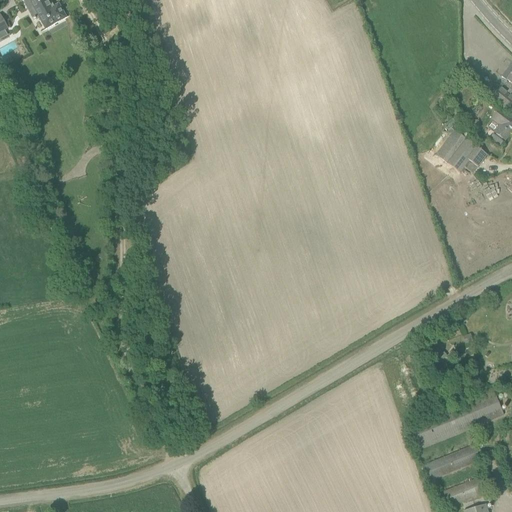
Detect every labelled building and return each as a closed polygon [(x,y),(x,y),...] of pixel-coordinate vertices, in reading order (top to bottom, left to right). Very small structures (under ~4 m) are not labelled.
[(22,0),(24,3),(28,10),(33,8),(39,19),(45,30),(66,18),(58,5),(54,7),(49,0),(48,0),(47,1),(46,0),(22,0)] [(365,31),(358,35),(361,40),(368,37),(365,31)] [(501,77),(506,81),(500,89),(498,87),(489,98),(507,112),(511,105),(511,64),(501,77)] [(494,133),(490,139),(500,146),(504,140),(505,141),(511,133),(511,134),(511,132),(511,117),(500,109),(492,121),(499,126),(494,133)] [(468,121),(467,127),(478,129),(479,121),(471,120),(471,121),(468,121)] [(460,174),(465,168),(473,174),(487,156),(465,139),(454,131),(436,156),(447,164),(460,174)] [(471,335),(463,338),(465,344),(473,342),(471,335)] [(442,352),(436,358),(440,363),(447,356),(442,352)] [(503,416),(495,395),(407,431),(416,451),(503,416)] [(477,445),(468,449),(422,468),(428,482),(483,460),(477,445)] [(440,511),(486,493),(495,490),(490,475),(434,496),(440,511)]
